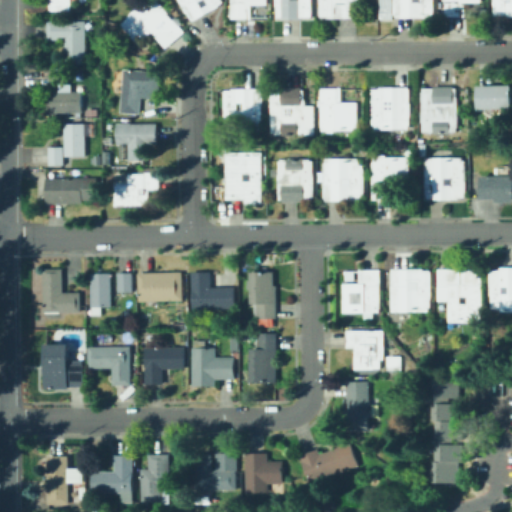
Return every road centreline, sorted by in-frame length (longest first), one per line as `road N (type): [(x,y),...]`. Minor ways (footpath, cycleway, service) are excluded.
road 1 (residential): [(511,229),(0,233)]
road 2 (tertiary): [(8,0),(9,511)]
road 3 (residential): [(511,50),(223,52),(199,62),(191,77),(192,234)]
road 4 (residential): [(307,232),(310,393),(299,408),(283,417),(0,419)]
